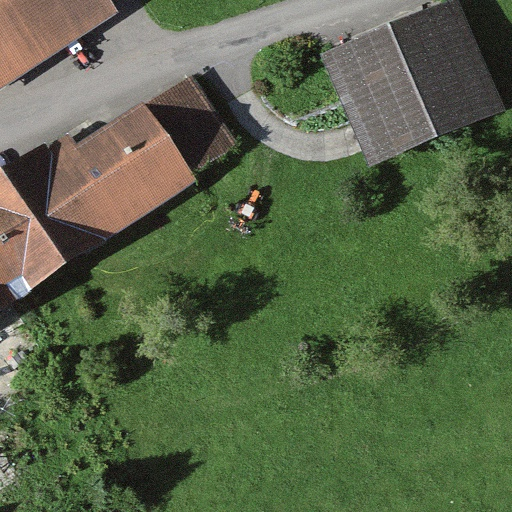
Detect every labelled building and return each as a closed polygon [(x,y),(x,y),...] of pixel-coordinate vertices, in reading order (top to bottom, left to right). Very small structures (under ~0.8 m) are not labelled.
[(0,0),(0,53),(18,42),(80,0),(0,0)] [(452,0),(322,56),(370,169),(506,110),(458,0),(452,0)] [(221,150),(178,84),(69,155),(61,143),(35,160),(88,239),(221,150)] [(35,160),(0,183),(0,259),(17,286),(88,239),(35,160)] [(0,297),(17,286),(0,259),(0,297)]
